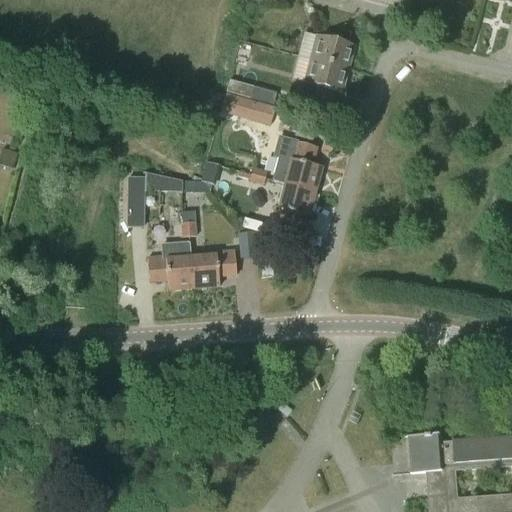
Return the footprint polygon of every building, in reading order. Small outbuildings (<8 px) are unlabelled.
[(348,71),(354,48),(314,37),(308,60),(348,71)] [(230,42),(227,57),(241,60),(244,46),(230,42)] [(295,75),(298,54),(287,53),(284,74),(295,75)] [(342,93),(348,71),(308,60),(302,83),(342,93)] [(229,82),(226,94),(228,94),(249,100),(252,88),(229,82)] [(226,94),(221,112),(252,120),(257,102),(249,100),(228,94),(226,94)] [(277,161),(271,182),(283,185),(314,194),(320,169),(312,167),(315,149),(278,139),(272,160),(277,161)] [(0,167),(13,171),(17,156),(1,151),(0,154),(0,167)] [(264,180),(267,173),(252,169),(250,176),(264,180)] [(151,176),(151,194),(182,195),(182,183),(151,176)] [(262,188),(264,180),(250,176),(248,184),(262,188)] [(127,179),(126,228),(142,229),(143,194),(143,179),(140,179),(127,179)] [(182,183),(182,195),(207,194),(207,190),(201,184),(200,184),(182,183)] [(274,209),(269,226),(294,233),(298,216),(307,218),(314,194),(283,185),(276,209),(274,209)] [(194,224),(193,214),(181,214),(182,224),(187,224),(189,239),(195,238),(195,224),(194,224)] [(259,234),(263,221),(241,215),(238,228),(252,232),(259,234)] [(181,239),(189,239),(187,224),(182,224),(182,225),(180,225),(181,239)] [(240,260),(255,258),(252,232),(237,234),(240,260)] [(163,258),(147,259),(149,284),(167,283),(168,292),(193,290),(190,258),(189,244),(162,246),(163,258)] [(215,256),(190,258),(193,290),(218,288),(217,279),(235,277),(233,252),(214,253),(215,256)] [(226,397),(229,383),(217,381),(214,394),(226,397)] [(248,413),(254,394),(256,387),(244,384),(238,411),(248,413)] [(243,429),(247,415),(238,412),(234,426),(243,429)] [(511,511),(511,438),(453,442),(453,446),(441,446),(440,435),(414,437),(408,438),(411,475),(427,474),(428,488),(428,503),(429,511),(511,511)]
